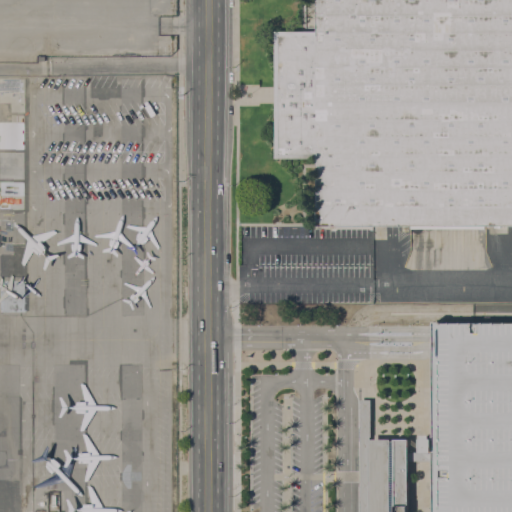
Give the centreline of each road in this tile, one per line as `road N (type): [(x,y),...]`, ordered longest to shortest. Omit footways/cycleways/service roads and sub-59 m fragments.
road 1 (primary): [(208,511),(208,0)]
road 2 (residential): [(208,67),(0,70)]
